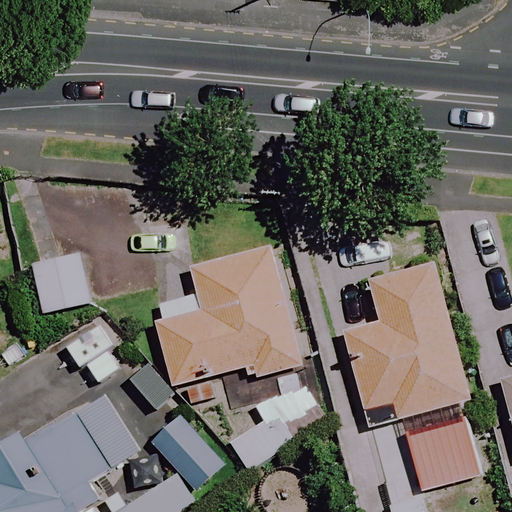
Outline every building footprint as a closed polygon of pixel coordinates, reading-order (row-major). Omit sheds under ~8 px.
[(308,369),(280,251),(194,272),(205,315),(160,326),(175,389),(246,372),(249,383),(308,369)] [(91,310),(82,256),(36,264),(44,317),(91,310)] [(465,409),(429,268),(373,282),(384,325),(345,335),(371,433),(465,409)] [(119,465),(86,411),(39,440),(33,430),(0,449),(0,466),(3,472),(0,473),(0,511),(91,511),(89,508),(108,497),(97,479),(119,465)] [(297,449),(282,421),(232,446),(246,474),(297,449)] [(185,423),(156,451),(203,497),(231,469),(185,423)] [(426,511),(424,503),(391,511),(390,511),(426,511)]
